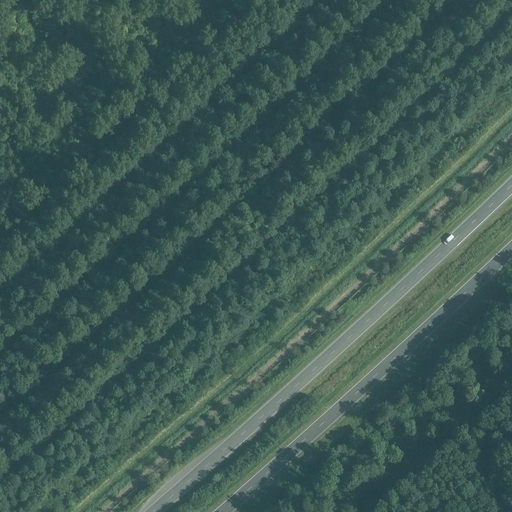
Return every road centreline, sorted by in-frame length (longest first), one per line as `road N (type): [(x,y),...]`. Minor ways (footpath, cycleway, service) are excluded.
road 1 (trunk): [(511,184),(155,511)]
road 2 (trunk): [(223,511),(511,250)]
